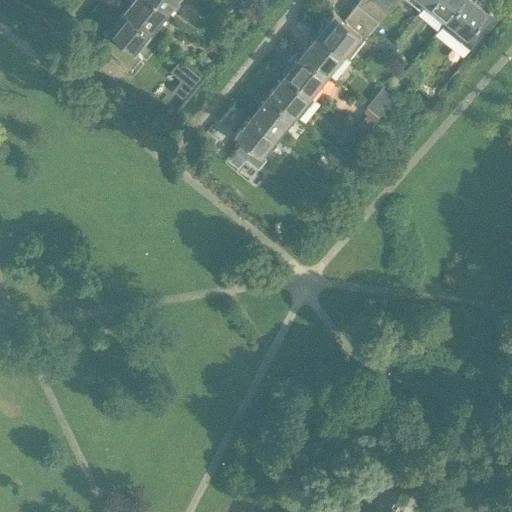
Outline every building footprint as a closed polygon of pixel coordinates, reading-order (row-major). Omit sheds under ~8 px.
[(122,7),(124,9),(150,29),(166,9),(155,0),(130,0),(124,8),(123,6),(122,7)] [(155,0),(166,9),(173,0),(155,0)] [(374,0),(358,0),(357,2),(378,19),(386,9),(374,0)] [(392,0),(374,0),(386,9),(393,0),(392,0)] [(427,0),(426,1),(447,18),(461,0),(427,0)] [(486,8),(476,0),(461,0),(447,18),(466,34),(465,35),(466,36),(467,35),(475,41),(494,16),(487,10),(489,8),(488,7),(486,8)] [(357,2),(349,11),(343,18),(360,32),(359,32),(364,36),(378,19),(357,2)] [(125,60),(133,50),(134,51),(135,50),(133,49),(150,29),(124,9),(108,28),(106,27),(106,28),(108,30),(101,38),(112,47),(111,48),(125,60)] [(315,30),(317,32),(342,52),(359,32),(360,32),(343,18),(335,12),(332,9),(332,10),(333,12),(318,31),(316,30),(315,30)] [(89,13),(80,24),(87,30),(96,19),(89,13)] [(208,41),(216,48),(224,37),(217,31),(208,41)] [(299,51),(300,52),(326,73),(342,52),(317,32),(301,51),(300,50),(299,51)] [(282,71),(284,72),(310,92),(326,73),(300,52),(285,71),(283,70),(282,71)] [(182,56),(172,68),(182,77),(174,86),(184,94),(202,73),(182,56)] [(320,101),(284,72),(268,91),(267,90),(266,91),(267,92),(268,92),(293,112),(303,121),(320,101)] [(249,111),(251,112),(277,133),(293,112),(268,92),(267,92),(252,111),(250,110),(249,111)] [(374,100),(368,107),(370,108),(378,115),(383,108),(374,100)] [(242,139),(234,147),(258,166),(266,157),(261,152),(277,133),(251,112),(235,132),(234,130),(233,131),(242,139)]
